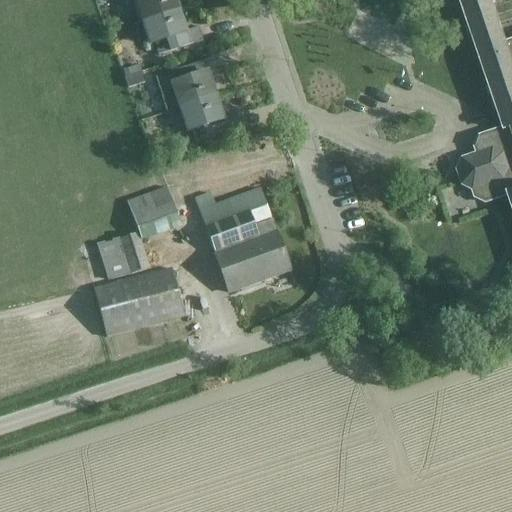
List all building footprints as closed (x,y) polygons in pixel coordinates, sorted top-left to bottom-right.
[(135,0),(143,22),(178,10),(174,0),(135,0)] [(462,160),(456,170),(462,186),(472,191),(474,198),(485,203),(507,196),(511,211),(511,41),(503,44),(488,0),(458,0),(502,130),(481,136),(486,151),(462,160)] [(178,10),(143,22),(151,45),(154,44),(158,56),(203,41),(199,28),(185,33),(178,10)] [(181,109),(215,97),(208,75),(221,70),(217,58),(172,72),(176,84),(173,85),(181,109)] [(126,78),(142,73),(140,66),(124,71),(126,78)] [(142,73),(126,78),(125,78),(128,89),(145,83),(142,73)] [(215,97),(181,109),(189,132),(192,131),(196,143),(240,128),(236,115),(223,120),(215,97)] [(182,135),(187,150),(196,146),(191,132),(182,135)] [(181,227),(168,188),(127,203),(140,241),(181,227)] [(194,200),(229,294),(290,271),(273,224),(261,190),(215,206),(211,194),(194,200)] [(98,247),(108,282),(149,270),(138,235),(98,247)] [(185,318),(172,270),(94,290),(107,338),(185,318)]
